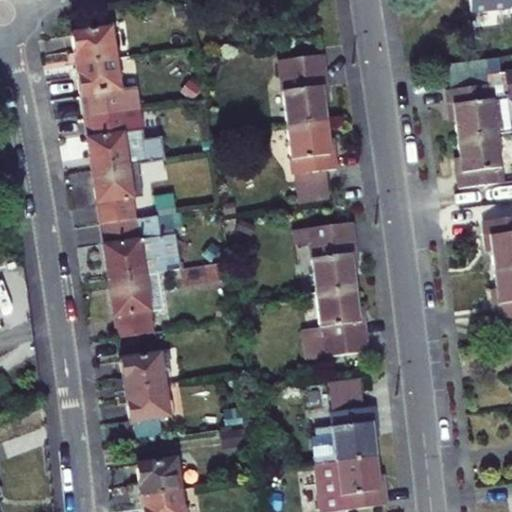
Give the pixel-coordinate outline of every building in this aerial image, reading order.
[(511,0),(473,0),(475,11),(511,6),(511,0)] [(69,78),(109,73),(104,40),(64,46),(69,78)] [(308,72),(266,77),(273,141),(311,137),(308,112),(312,111),(308,72)] [(109,73),(69,78),(78,131),(133,123),(130,98),(113,100),(109,73)] [(511,84),(483,88),(485,99),(441,103),(444,129),(450,128),(453,151),(491,147),(506,145),(502,111),(511,109),(511,84)] [(133,123),(78,131),(86,184),(130,177),(141,176),(158,173),(154,148),(137,151),(133,123)] [(311,137),(273,141),(279,189),(281,189),(285,224),(317,221),(313,185),(323,184),(320,161),(314,162),(311,137)] [(491,147),(453,151),(456,177),(450,178),(453,199),(496,194),(491,147)] [(158,173),(141,176),(142,184),(158,181),(159,177),(158,173)] [(130,177),(86,184),(94,236),(95,236),(129,230),(126,208),(134,207),(130,177)] [(129,230),(95,236),(103,293),(174,282),(168,243),(154,245),(152,227),(129,230)] [(511,228),(476,234),(478,256),(485,256),(487,281),(511,277),(511,228)] [(342,276),(337,238),(280,245),(282,259),(295,258),(301,306),(339,302),(337,277),(342,276)] [(511,277),(487,281),(490,306),(484,307),(487,332),(511,328),(511,277)] [(174,282),(103,293),(111,349),(168,342),(161,292),(175,290),(174,282)] [(339,302),(301,306),(305,340),(287,342),(291,369),(351,362),(347,328),(342,329),(339,302)] [(156,382),(165,381),(162,364),(114,371),(119,403),(159,398),(156,382)] [(346,422),(342,384),(310,388),(316,436),(300,438),(300,446),(295,446),(298,466),(303,466),(304,473),(358,467),(356,443),(362,443),(359,420),(346,422)] [(159,398),(119,403),(124,435),(163,430),(159,398)] [(358,467),(304,473),(300,473),(303,494),(308,493),(310,507),(304,507),(304,511),(370,511),(369,492),(361,493),(358,467)] [(169,469),(129,475),(134,507),(174,501),(169,469)] [(175,511),(174,501),(134,507),(134,511),(175,511)]
